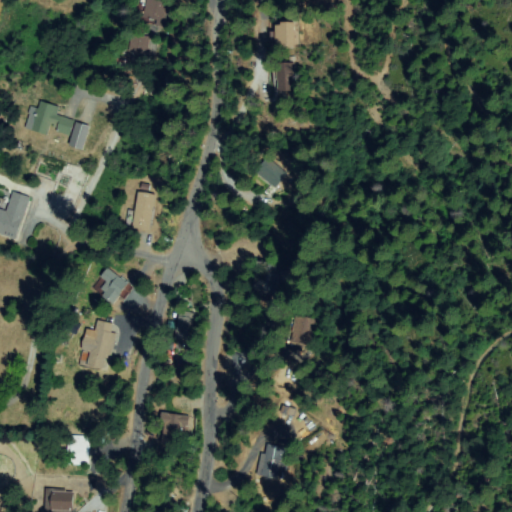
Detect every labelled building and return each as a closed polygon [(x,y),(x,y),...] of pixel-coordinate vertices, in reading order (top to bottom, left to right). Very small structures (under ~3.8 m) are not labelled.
[(167,0),(163,21),(145,18),(148,0),(167,0)] [(273,47),(274,24),(293,26),(292,48),(273,47)] [(148,37),(145,53),(132,51),(134,35),(148,37)] [(297,89),(281,93),(276,72),(292,68),(297,89)] [(59,109),(57,116),(74,122),(70,135),(59,132),(60,128),(51,125),(49,135),(28,129),(34,108),(40,110),(42,104),(59,109)] [(89,128),(83,150),(72,146),(78,125),(89,128)] [(276,188),(256,172),(267,159),(286,174),(276,188)] [(0,209),(8,212),(14,193),(29,198),(16,238),(0,232),(0,209)] [(135,228),(141,194),(156,197),(149,230),(135,228)] [(291,272),(290,284),(281,283),(280,293),(258,292),(260,263),(282,264),(281,272),(291,272)] [(102,276),(111,269),(126,288),(109,302),(101,291),(108,285),(102,276)] [(80,325),(77,334),(64,330),(71,309),(78,312),(74,323),(80,325)] [(194,315),(193,327),(189,326),(188,341),(178,340),(179,314),(194,315)] [(292,342),(295,317),(314,319),(311,344),(292,342)] [(104,359),(101,370),(89,367),(92,352),(83,350),(88,331),(97,333),(99,322),(112,325),(110,333),(116,335),(112,352),(106,359),(104,359)] [(189,418),(188,428),(185,427),(182,447),(169,445),(167,459),(154,458),(155,444),(164,445),(166,425),(161,425),(162,415),(189,418)] [(71,465),(70,441),(88,440),(90,464),(71,465)] [(290,449),(287,471),(280,470),(278,479),(264,477),(265,476),(261,476),(264,454),(268,455),(269,446),(290,449)] [(51,511),(52,494),(72,494),(71,511),(51,511)]
